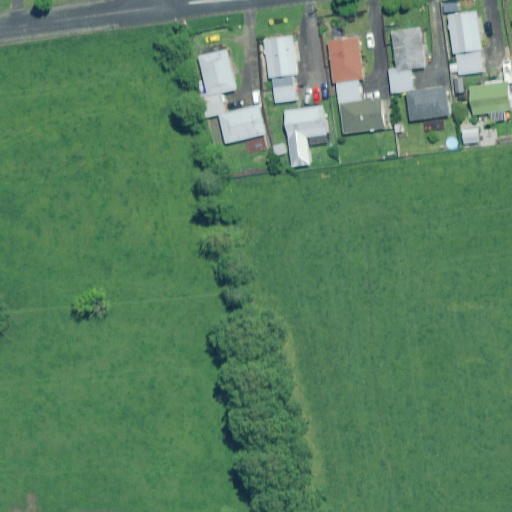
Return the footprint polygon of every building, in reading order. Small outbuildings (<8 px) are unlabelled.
[(449,16),(455,64),(448,65),(449,73),(456,72),(456,77),(485,74),(477,13),(449,16)] [(428,68),(422,28),(391,32),(397,69),(389,70),(392,94),(407,92),(411,123),(451,117),(447,87),(414,92),(411,70),(428,68)] [(298,75),(293,37),(264,41),(269,79),(272,79),(274,93),(262,95),(264,114),(279,112),(278,104),(297,101),(294,76),(298,75)] [(340,105),(344,135),(386,130),(382,100),(363,102),(360,80),(363,80),(358,39),(327,42),(333,83),(337,83),(340,105)] [(236,91),(227,51),(200,58),(209,97),(236,91)] [(511,94),(509,95),(508,86),(511,85),(511,73),(510,60),(501,61),(504,81),(485,83),(485,86),(470,88),(474,117),(489,115),(491,124),(507,122),(505,112),(511,112),(511,109),(511,108),(511,94)] [(464,93),(462,79),(454,80),(456,94),(464,93)] [(210,119),(220,116),(226,145),(266,135),(260,107),(224,115),(220,99),(206,102),(210,119)] [(309,147),(328,144),(324,108),(285,112),(290,149),(292,168),(311,166),(309,147)] [(397,135),(397,139),(407,138),(407,132),(404,132),(403,124),(393,125),(394,135),(397,135)] [(481,144),(479,129),(462,131),(463,145),(481,144)] [(284,145),(272,147),(273,156),(285,155),(284,145)]
